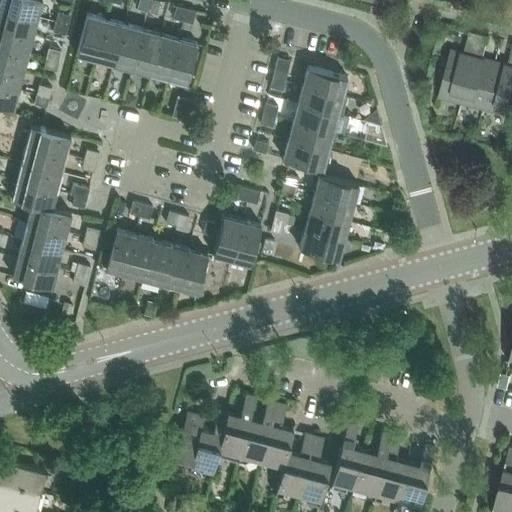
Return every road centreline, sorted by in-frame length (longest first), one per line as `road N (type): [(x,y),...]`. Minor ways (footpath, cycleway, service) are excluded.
road 1 (tertiary): [(15,368),(60,371),(440,267)]
road 2 (residential): [(440,267),(376,48),(345,27),(261,5)]
road 3 (residential): [(462,435),(408,420),(394,398),(270,365),(239,367)]
road 4 (residential): [(196,203),(249,2)]
road 5 (residential): [(440,267),(468,364),(469,409)]
